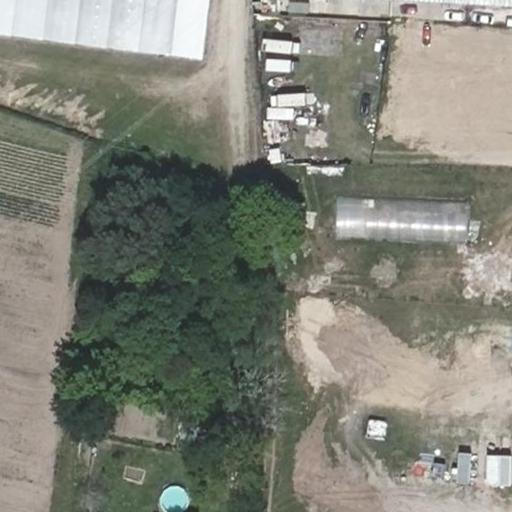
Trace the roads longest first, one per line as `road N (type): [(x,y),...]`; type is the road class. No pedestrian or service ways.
road 1 (track): [(239,0),(271,433),(269,511)]
road 2 (unknown): [(511,490),(500,472),(495,428),(511,290)]
